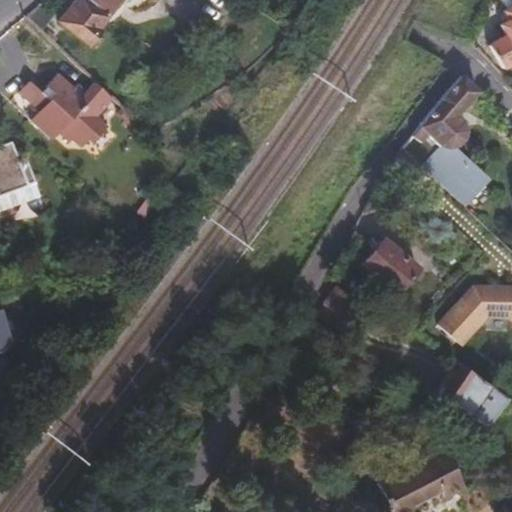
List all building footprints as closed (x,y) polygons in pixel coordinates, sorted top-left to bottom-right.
[(108,22),(126,0),(76,0),(56,24),(87,51),(111,23),(108,22)] [(511,0),(507,0),(509,4),(491,15),(502,36),(487,46),(502,70),(511,64),(511,0)] [(41,7),(28,18),(42,30),(52,18),(41,7)] [(86,108),(102,92),(88,79),(81,87),(75,81),(70,86),(61,77),(43,96),(31,85),(21,96),(40,114),(31,124),(53,144),(60,137),(70,147),(75,142),(86,141),(93,147),(109,131),(86,108)] [(461,79),(414,136),(420,141),(427,133),(444,149),(448,150),(454,150),(459,148),(463,143),(465,137),(466,132),(463,127),(460,123),(458,121),(479,98),(461,79)] [(0,212),(39,202),(28,162),(21,164),(14,145),(0,148),(0,212)] [(431,164),(421,175),(433,187),(443,176),(431,164)] [(413,266),(377,239),(357,266),(373,278),(366,289),(386,303),(413,266)] [(355,306),(330,287),(317,303),(343,322),(355,306)] [(433,326),(459,350),(484,321),(505,322),(511,328),(511,287),(469,287),(433,326)] [(0,308),(0,349),(14,346),(4,307),(0,308)] [(447,358),(422,395),(477,434),(503,400),(447,358)] [(425,458),(406,467),(377,482),(392,511),(410,511),(417,509),(413,500),(439,486),(444,495),(464,485),(442,441),(421,451),(425,458)] [(403,460),(406,467),(425,458),(421,451),(403,460)]
